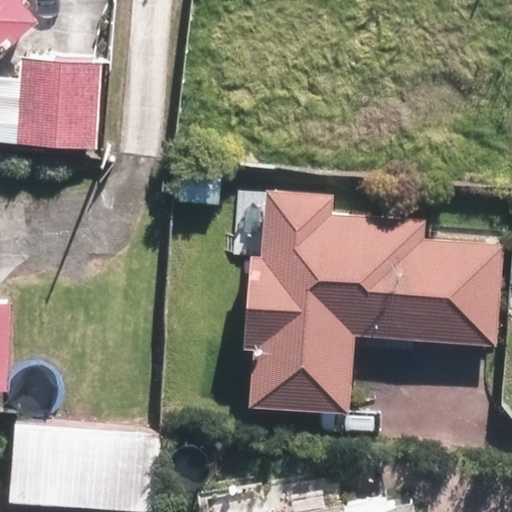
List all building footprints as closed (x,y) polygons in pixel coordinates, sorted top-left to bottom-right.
[(0,0),(0,51),(48,13),(37,0),(0,0)] [(110,54),(29,47),(27,68),(0,66),(0,131),(104,140),(110,54)] [(511,88),(506,88),(502,172),(511,172),(511,88)] [(263,335),(258,392),(358,401),(364,327),(505,339),(511,254),(511,233),(423,226),(427,187),(277,175),(271,248),(256,247),(249,334),(263,335)] [(0,380),(14,381),(19,294),(0,293),(0,380)] [(170,424),(23,412),(16,493),(163,505),(170,424)] [(350,490),(219,511),(425,511),(422,488),(352,500),(350,490)] [(29,511),(30,504),(0,501),(0,511),(29,511)]
